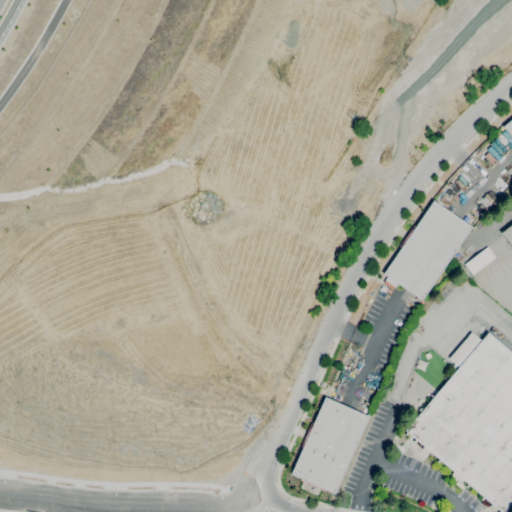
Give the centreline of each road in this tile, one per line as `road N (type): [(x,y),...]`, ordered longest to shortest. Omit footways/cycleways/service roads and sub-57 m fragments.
road 1 (residential): [(511,88),(399,205),(243,511)]
road 2 (secondary): [(244,511),(0,494)]
